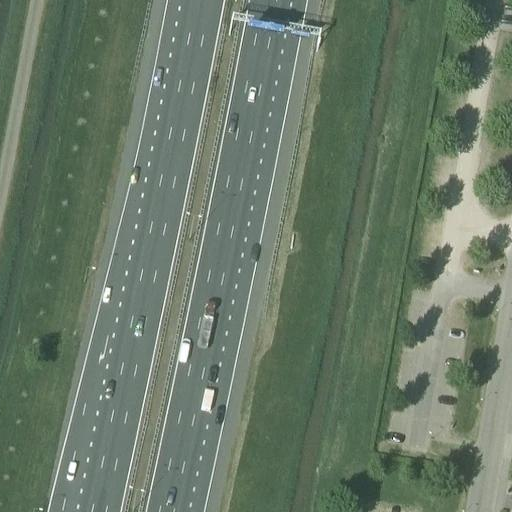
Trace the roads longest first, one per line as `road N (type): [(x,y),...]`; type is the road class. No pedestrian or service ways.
road 1 (motorway): [(194,0),(89,511)]
road 2 (motorway): [(158,511),(260,0)]
road 3 (unclassified): [(0,221),(44,0)]
road 4 (unclassified): [(480,511),(511,343)]
